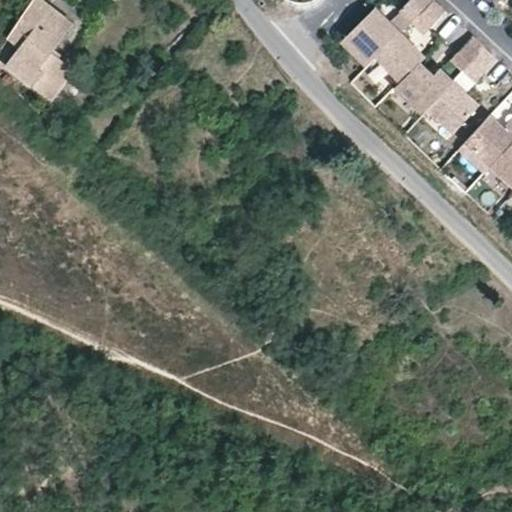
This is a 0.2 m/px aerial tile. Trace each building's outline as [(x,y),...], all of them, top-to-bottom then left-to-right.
[(52,51),(74,23),(56,9),(44,0),(32,0),(6,38),(19,48),(5,66),(55,104),(80,73),(52,51)] [(409,28),(430,5),(425,0),(413,0),(397,17),(409,28)] [(430,5),(409,28),(422,40),(443,17),(430,5)] [(344,45),(370,70),(374,66),(398,39),(379,21),(372,15),(344,45)] [(416,56),(398,39),(374,66),(399,89),(419,68),(423,63),(416,56)] [(461,74),(482,52),(468,39),(448,61),(461,74)] [(482,52),(461,74),(473,85),(494,63),(482,52)] [(419,68),(399,89),(395,93),(421,117),(425,113),(444,92),(431,80),(426,75),(419,68)] [(438,73),(431,80),(444,92),(451,85),(438,73)] [(451,85),(444,92),(425,113),(450,137),(475,108),(468,101),(451,85)] [(463,145),(489,170),(511,145),(511,142),(494,125),(487,119),(463,145)] [(511,145),(489,170),(511,192),(511,145)]
